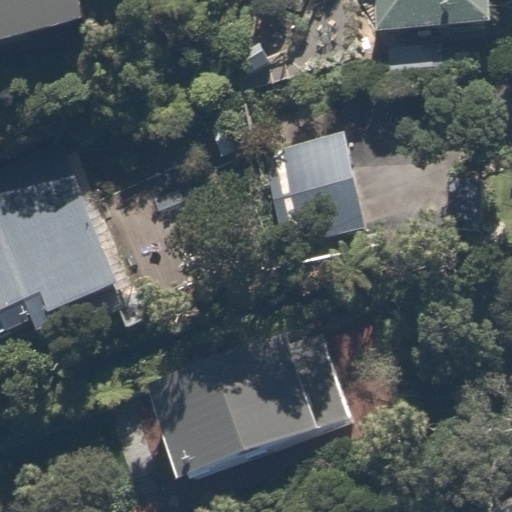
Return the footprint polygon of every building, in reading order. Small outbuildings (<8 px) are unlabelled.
[(0,0),(0,17),(61,5),(60,0),(0,0)] [(372,0),(372,31),(490,33),(490,0),(372,0)] [(247,8),(214,35),(248,76),(280,50),(247,8)] [(369,222),(348,152),(238,184),(259,255),(369,222)] [(0,316),(105,280),(61,153),(0,173),(0,316)] [(347,407),(324,338),(275,355),(265,323),(126,371),(161,471),(347,407)] [(511,511),(511,498),(487,511),(511,511)]
